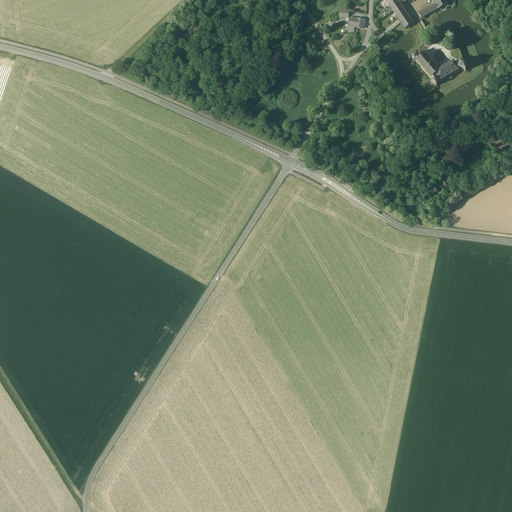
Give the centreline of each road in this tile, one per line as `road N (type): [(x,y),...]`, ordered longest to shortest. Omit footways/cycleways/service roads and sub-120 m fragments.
road 1 (unclassified): [(290,161),(97,465),(86,507)]
road 2 (unclassified): [(290,161),(118,83),(0,46)]
road 3 (unclassified): [(511,242),(400,227),(290,161)]
road 4 (track): [(0,370),(86,507)]
